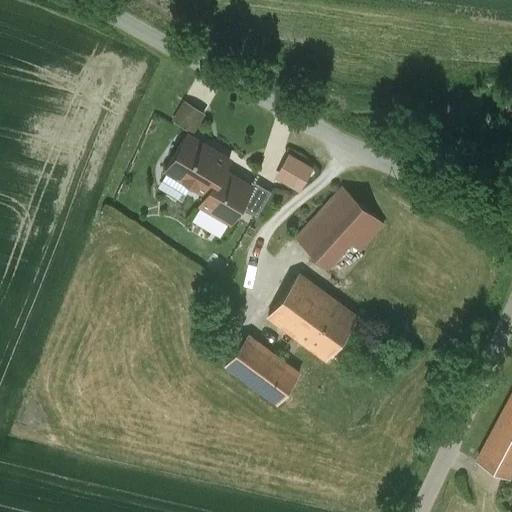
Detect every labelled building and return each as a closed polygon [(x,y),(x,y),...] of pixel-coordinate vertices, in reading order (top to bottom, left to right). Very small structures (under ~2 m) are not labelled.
[(186,97),(176,117),(201,128),(210,108),(186,97)] [(229,159),(187,134),(166,169),(207,193),(209,194),(223,170),(229,159)] [(289,152),(275,176),(299,191),(313,166),(289,152)] [(250,186),(223,170),(209,194),(207,193),(201,203),(230,220),(250,186)] [(343,187),(297,239),(326,266),(349,241),(359,250),(383,224),(360,202),(343,187)] [(367,327),(298,275),(267,315),(325,358),(343,336),(355,344),(367,327)] [(299,373),(247,335),(226,365),(277,403),(299,373)] [(511,393),(476,461),(507,478),(511,469),(511,393)]
